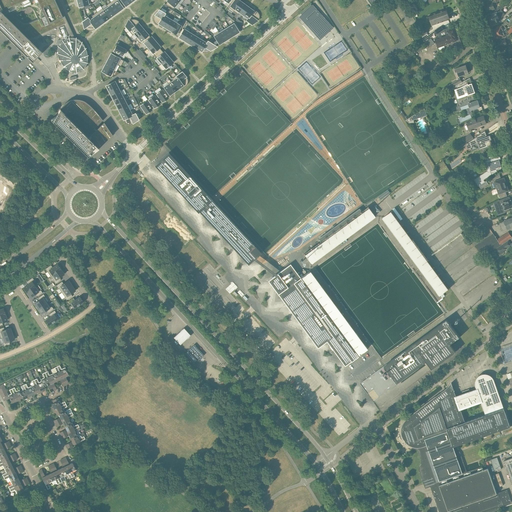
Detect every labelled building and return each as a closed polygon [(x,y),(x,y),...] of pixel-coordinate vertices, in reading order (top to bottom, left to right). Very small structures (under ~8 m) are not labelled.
[(0,0),(0,29),(33,62),(34,61),(37,64),(40,61),(37,58),(42,53),(33,44),(38,39),(39,38),(41,37),(42,36),(44,35),(46,35),(48,35),(50,35),(52,35),(51,37),(55,38),(55,36),(57,37),(59,38),(60,39),(60,40),(61,40),(61,41),(62,41),(62,42),(63,44),(66,43),(65,43),(65,42),(66,42),(66,41),(67,41),(68,41),(69,41),(69,42),(71,41),(71,40),(71,38),(72,37),(74,36),(57,0),(0,0)] [(117,0),(113,0),(112,1),(119,11),(123,8),(123,7),(117,0)] [(178,3),(174,0),(167,0),(167,1),(168,2),(166,4),(167,5),(173,9),(178,3)] [(229,8),(235,0),(223,0),(231,5),(229,8)] [(233,11),(241,1),(238,0),(235,0),(229,8),(229,9),(233,11)] [(499,0),(495,0),(493,2),(493,3),(485,5),(487,11),(494,9),(493,5),(497,4),(497,3),(499,0)] [(112,1),(107,5),(115,15),(119,11),(112,1)] [(238,14),(245,5),(241,1),(233,11),(238,15),(238,14)] [(310,4),(300,13),(322,37),(332,28),(310,4)] [(107,6),(103,9),(110,18),(115,15),(107,5),(106,5),(107,6)] [(245,5),(238,14),(243,17),(243,16),(249,8),(245,5)] [(339,13),(343,10),(339,5),(335,9),(339,13)] [(504,7),(502,5),(499,8),(496,10),(497,12),(488,15),(491,24),(499,21),(505,15),(502,12),(501,10),(504,7)] [(102,8),(98,11),(105,21),(110,18),(103,9),(102,8)] [(243,17),(242,18),(246,21),(255,10),(254,10),(253,11),(249,8),(243,16),(243,17)] [(165,13),(159,10),(154,16),(154,17),(153,18),(153,19),(153,20),(154,21),(154,22),(155,23),(156,24),(158,25),(159,24),(164,15),(165,13)] [(251,25),(256,22),(257,21),(258,21),(258,20),(259,19),(259,18),(259,17),(259,16),(259,15),(259,14),(258,13),(257,12),(255,10),(246,21),(251,25)] [(449,19),(446,10),(428,16),(432,25),(449,19)] [(98,11),(93,15),(101,25),(105,21),(98,11)] [(93,15),(89,18),(96,28),(101,25),(93,15)] [(164,15),(159,24),(160,25),(163,27),(168,18),(164,15)] [(88,18),(82,22),(83,25),(83,26),(84,26),(84,27),(84,28),(85,28),(85,29),(86,29),(87,30),(88,30),(89,30),(89,31),(90,31),(91,31),(92,31),(93,30),(94,30),(95,30),(95,29),(96,29),(96,28),(89,18),(88,19),(88,18)] [(167,29),(173,21),(168,18),(163,27),(167,29)] [(173,21),(167,29),(172,32),(177,23),(178,21),(178,20),(174,18),(173,21)] [(140,22),(139,22),(138,21),(136,20),(134,19),(133,19),(132,19),(131,20),(129,20),(129,21),(128,22),(127,23),(125,26),(129,31),(138,23),(140,22)] [(177,23),(172,32),(176,35),(177,33),(179,30),(181,26),(182,24),(178,21),(177,23)] [(503,32),(504,31),(503,31),(506,29),(507,28),(505,26),(507,24),(505,22),(501,26),(496,27),(497,29),(493,30),(494,32),(493,32),(494,35),(503,32)] [(133,34),(142,27),(138,23),(129,31),(132,35),(133,34)] [(230,26),(236,34),(239,32),(238,31),(240,30),(237,25),(236,23),(230,26)] [(441,37),(442,40),(455,35),(455,37),(458,36),(456,28),(450,30),(449,29),(451,28),(450,25),(447,27),(448,28),(444,30),(443,30),(437,34),(437,33),(436,33),(437,34),(438,38),(441,37)] [(225,29),(230,38),(236,34),(230,26),(225,29)] [(427,34),(422,37),(422,39),(423,42),(436,33),(437,33),(437,34),(443,30),(441,26),(428,35),(427,34)] [(145,31),(142,27),(133,34),(137,38),(145,31)] [(181,35),(179,38),(184,41),(190,32),(189,31),(190,29),(186,27),(184,29),(181,35)] [(503,32),(494,35),(494,36),(495,37),(496,37),(496,39),(500,38),(500,39),(505,37),(505,38),(509,34),(510,35),(511,32),(511,27),(508,31),(506,29),(503,31),(504,31),(503,32)] [(220,33),(225,41),(230,38),(225,29),(220,33)] [(148,35),(145,31),(137,38),(136,39),(139,43),(142,41),(148,35)] [(225,41),(220,33),(219,33),(218,31),(213,34),(218,43),(219,45),(225,41)] [(190,32),(184,41),(189,44),(194,34),(190,32)] [(194,34),(189,44),(193,47),(199,37),(194,34)] [(142,41),(139,43),(142,41),(148,48),(156,42),(151,37),(150,37),(150,36),(148,35),(142,41)] [(442,43),(446,42),(447,44),(446,45),(447,47),(461,43),(458,36),(455,37),(455,35),(442,40),(441,40),(442,43)] [(502,40),(497,42),(498,45),(498,47),(499,47),(500,48),(504,46),(507,45),(506,43),(511,38),(510,35),(505,39),(502,40)] [(199,37),(193,47),(197,49),(203,40),(199,37)] [(442,43),(441,40),(442,40),(441,37),(438,38),(434,39),(435,42),(435,43),(436,43),(437,45),(437,48),(446,45),(447,44),(446,42),(442,43)] [(69,42),(69,41),(68,41),(67,41),(66,41),(66,42),(65,42),(65,43),(66,43),(63,44),(62,42),(62,41),(61,41),(61,40),(60,40),(59,40),(58,40),(57,40),(57,41),(56,42),(56,43),(57,44),(57,45),(58,45),(58,46),(59,46),(60,46),(60,48),(60,49),(60,50),(60,51),(58,52),(58,53),(59,55),(59,56),(60,58),(61,60),(62,61),(63,62),(64,63),(62,64),(63,64),(64,65),(65,66),(66,66),(66,67),(67,67),(68,68),(69,68),(69,69),(71,70),(73,71),(75,71),(77,71),(79,70),(80,69),(82,68),(84,67),(85,65),(86,63),(86,61),(85,61),(86,59),(86,58),(86,56),(86,54),(86,52),(86,51),(85,51),(84,51),(84,49),(83,47),(82,45),(81,43),(80,41),(79,41),(78,41),(77,42),(76,41),(75,40),(74,39),(71,38),(71,40),(71,41),(69,42)] [(435,44),(431,38),(424,43),(428,48),(435,44)] [(203,40),(197,49),(201,52),(208,41),(207,42),(203,40)] [(208,41),(201,52),(202,53),(203,53),(204,53),(205,53),(207,53),(207,52),(208,52),(217,47),(215,45),(208,41)] [(155,56),(161,50),(159,48),(160,47),(156,42),(148,48),(153,54),(155,56)] [(126,50),(117,45),(113,51),(122,56),(126,50)] [(146,56),(139,49),(136,51),(143,59),(146,56)] [(161,64),(169,57),(164,52),(163,53),(161,50),(155,56),(161,64)] [(118,65),(121,59),(111,54),(108,60),(117,64),(118,65)] [(161,64),(166,69),(167,68),(173,62),(169,57),(161,64)] [(114,70),(117,64),(108,60),(105,65),(114,70)] [(114,70),(105,65),(102,71),(110,76),(114,70)] [(468,73),(465,66),(454,70),(455,73),(457,72),(458,77),(468,73)] [(176,76),(184,87),(185,86),(186,86),(186,85),(187,85),(187,84),(188,83),(188,82),(188,81),(188,80),(187,79),(187,78),(186,77),(184,74),(182,72),(180,73),(176,76)] [(179,89),(183,86),(176,76),(171,79),(173,81),(179,89)] [(446,93),(451,89),(455,86),(462,82),(460,78),(452,83),(453,84),(448,87),(449,88),(445,91),(446,93)] [(473,88),(473,87),(472,83),(468,85),(466,80),(467,80),(466,80),(462,82),(455,86),(451,89),(452,90),(453,90),(454,90),(455,90),(456,90),(459,98),(458,99),(460,103),(451,109),(452,111),(455,109),(460,105),(463,103),(469,99),(470,99),(469,99),(474,97),(473,98),(472,94),(475,93),(474,90),(475,90),(474,89),(474,88),(473,88)] [(115,81),(106,86),(108,91),(118,86),(117,86),(115,81)] [(168,84),(174,92),(179,89),(173,81),(168,84)] [(164,87),(170,95),(174,92),(168,84),(164,87)] [(108,91),(111,96),(121,91),(118,86),(108,91)] [(162,90),(156,94),(160,99),(161,100),(162,102),(163,102),(167,99),(168,98),(167,97),(170,95),(164,87),(165,88),(162,90)] [(123,95),(121,91),(111,96),(113,101),(124,95),(123,95)] [(113,101),(116,105),(127,100),(124,95),(113,101)] [(148,100),(154,107),(154,108),(160,104),(156,98),(157,97),(156,95),(154,96),(148,100)] [(478,100),(476,101),(474,97),(470,99),(469,99),(463,103),(460,105),(461,109),(466,107),(469,115),(470,114),(471,117),(473,116),(471,110),(480,107),(478,100)] [(53,122),(88,157),(94,151),(93,150),(93,151),(92,150),(95,147),(95,146),(94,146),(95,145),(90,139),(92,138),(98,147),(103,144),(103,143),(108,139),(107,138),(112,135),(104,122),(97,130),(95,128),(103,120),(100,117),(97,113),(94,110),(92,108),(90,106),(89,104),(87,103),(85,102),(84,101),(82,101),(81,100),(80,100),(79,100),(77,100),(76,100),(75,100),(74,100),(72,100),(71,100),(70,101),(69,101),(68,102),(67,102),(66,103),(65,104),(64,105),(63,106),(62,107),(61,108),(67,113),(69,112),(69,111),(70,112),(73,114),(75,112),(75,111),(79,115),(95,131),(89,138),(60,109),(53,122)] [(127,100),(116,105),(118,110),(127,106),(125,101),(127,100)] [(148,100),(140,106),(146,114),(152,110),(151,109),(154,107),(148,100)] [(127,106),(118,110),(121,115),(130,110),(133,109),(130,104),(127,106)] [(427,115),(424,108),(405,121),(408,124),(410,124),(414,123),(413,120),(427,115)] [(123,120),(132,115),(130,110),(121,115),(123,120)] [(135,113),(132,115),(123,120),(124,121),(124,122),(125,122),(125,123),(126,123),(126,124),(127,124),(128,124),(128,125),(129,125),(130,125),(131,125),(131,124),(132,124),(133,124),(133,123),(136,121),(138,120),(135,113)] [(462,116),(458,118),(459,119),(460,123),(472,118),(471,117),(470,114),(469,115),(462,118),(462,116)] [(486,124),(483,116),(466,122),(469,130),(486,124)] [(485,131),(460,149),(466,145),(467,149),(473,147),(472,145),(477,143),(479,147),(479,149),(483,148),(488,147),(488,148),(494,146),(491,138),(490,138),(489,137),(489,136),(486,137),(484,132),(485,131)] [(473,137),(470,133),(463,139),(466,143),(473,137)] [(169,153),(155,166),(198,213),(199,212),(212,200),(169,153)] [(494,153),(485,159),(485,161),(488,160),(490,168),(478,176),(479,178),(475,180),(479,186),(484,182),(486,181),(484,179),(497,171),(497,169),(498,169),(498,170),(501,169),(501,168),(502,168),(499,159),(497,159),(497,157),(496,157),(494,153)] [(443,161),(435,166),(443,177),(446,175),(442,168),(446,165),(443,161)] [(493,182),(491,183),(493,189),(497,188),(507,184),(505,180),(504,180),(504,178),(500,179),(500,178),(499,174),(492,180),(493,182)] [(507,184),(497,188),(500,198),(507,196),(506,193),(505,193),(504,192),(508,190),(507,189),(508,188),(507,184)] [(504,198),(499,200),(494,203),(495,207),(498,205),(501,213),(509,211),(508,209),(511,207),(511,202),(510,200),(505,202),(504,198)] [(212,200),(199,212),(248,265),(254,260),(256,258),(261,253),(214,202),(212,200)] [(322,241),(304,254),(311,264),(375,216),(368,207),(361,212),(358,209),(339,224),(340,226),(333,231),(332,229),(319,238),(322,241)] [(392,212),(383,219),(440,296),(449,290),(392,212)] [(511,226),(511,217),(500,223),(503,231),(511,226)] [(480,235),(471,241),(475,246),(493,233),(489,228),(489,229),(480,235)] [(493,233),(475,246),(483,257),(511,237),(508,232),(497,240),(493,233)] [(460,234),(430,253),(432,256),(450,244),(452,247),(464,239),(460,234)] [(507,248),(504,244),(496,249),(500,255),(504,252),(503,251),(507,248)] [(256,258),(254,260),(275,276),(268,281),(278,294),(282,292),(290,303),(294,309),(293,309),(291,312),(318,348),(327,342),(328,343),(345,366),(358,356),(367,349),(310,271),(300,278),(290,264),(277,274),(256,258)] [(51,265),(45,269),(51,277),(61,270),(57,264),(52,268),(51,265)] [(61,270),(51,277),(55,284),(61,280),(59,278),(64,274),(62,271),(61,270)] [(32,278),(27,282),(28,284),(23,287),(27,293),(36,287),(32,282),(34,281),(32,278)] [(62,282),(57,285),(62,293),(72,286),(70,284),(71,283),(69,281),(68,281),(64,284),(62,282)] [(72,286),(62,293),(67,300),(72,297),(70,294),(75,291),(72,286)] [(36,287),(27,293),(28,294),(28,295),(30,297),(35,294),(37,296),(42,293),(40,290),(38,291),(36,287)] [(38,309),(47,303),(44,298),(45,297),(43,294),(38,298),(39,300),(35,304),(38,309)] [(80,297),(75,301),(73,298),(68,301),(70,304),(71,304),(74,308),(83,302),(80,297)] [(47,303),(38,309),(41,314),(46,310),(48,313),(53,309),(51,306),(50,307),(47,303)] [(51,317),(46,320),(49,325),(59,318),(54,311),(49,314),(51,317)] [(360,383),(373,401),(426,362),(432,369),(456,352),(450,344),(460,337),(447,319),(360,383)] [(12,334),(10,328),(5,330),(4,327),(0,328),(0,336),(1,338),(12,334)] [(174,337),(181,345),(191,335),(185,328),(174,337)] [(1,338),(2,338),(4,343),(3,343),(4,347),(10,344),(9,341),(14,339),(13,336),(12,334),(1,338)] [(204,355),(194,344),(188,350),(188,351),(186,352),(185,354),(193,363),(195,362),(197,360),(198,361),(204,355)] [(59,365),(57,366),(66,385),(69,384),(65,376),(69,375),(65,367),(61,369),(59,365)] [(66,385),(57,366),(54,368),(56,371),(53,373),(56,381),(60,379),(63,386),(66,385)] [(45,372),(54,391),(57,389),(53,382),(56,381),(53,373),(49,375),(47,371),(45,372)] [(42,373),(44,377),(40,379),(44,387),(47,385),(51,392),(54,391),(45,372),(42,373)] [(424,438),(447,430),(453,447),(505,429),(506,430),(511,429),(505,413),(506,412),(495,380),(494,379),(494,378),(493,378),(492,377),(492,376),(491,375),(490,375),(489,374),(488,374),(487,374),(486,374),(485,373),(484,373),(483,374),(482,374),(481,374),(480,374),(480,375),(479,376),(478,376),(477,377),(477,378),(476,379),(475,380),(475,381),(475,382),(475,383),(475,384),(475,385),(475,386),(475,387),(476,387),(477,390),(470,393),(469,389),(462,392),(463,395),(456,398),(451,383),(451,384),(450,385),(449,385),(448,386),(448,387),(447,388),(446,389),(445,389),(407,418),(405,421),(404,421),(405,421),(404,423),(403,425),(402,428),(401,428),(401,429),(402,429),(402,432),(402,436),(404,440),(407,443),(406,443),(407,443),(410,445),(414,447),(417,447),(420,447),(423,446),(426,445),(424,438)] [(43,392),(42,390),(45,388),(41,381),(39,382),(37,378),(34,379),(41,393),(43,392)] [(33,384),(31,386),(34,394),(37,392),(38,394),(41,393),(34,379),(32,381),(33,384)] [(31,395),(34,394),(31,386),(28,387),(26,383),(23,385),(30,398),(32,397),(31,395)] [(30,398),(23,385),(21,386),(22,390),(20,391),(24,401),(30,398)] [(12,388),(18,402),(21,401),(20,399),(23,397),(19,389),(16,391),(14,387),(12,388)] [(7,392),(4,394),(7,400),(10,398),(12,403),(15,401),(16,403),(18,402),(12,388),(9,390),(11,393),(8,395),(7,392)] [(51,408),(53,410),(66,404),(67,403),(66,401),(65,401),(60,403),(58,398),(52,400),(54,403),(52,404),(53,407),(51,408)] [(56,412),(57,415),(66,410),(64,411),(63,408),(67,406),(66,404),(53,410),(54,413),(56,412)] [(66,410),(59,414),(60,417),(53,421),(55,423),(73,415),(75,414),(74,412),(73,412),(72,412),(70,408),(66,410)] [(63,423),(65,426),(72,422),(70,419),(74,417),(73,415),(55,423),(56,427),(63,423)] [(61,436),(79,427),(78,424),(74,426),(72,422),(65,426),(66,429),(59,433),(61,436)] [(80,429),(79,427),(61,436),(62,439),(69,435),(71,438),(78,434),(80,433),(79,430),(80,429)] [(455,453),(453,447),(447,430),(424,438),(426,445),(423,446),(420,447),(417,447),(414,447),(413,449),(415,449),(415,450),(416,450),(417,451),(418,451),(418,452),(418,453),(421,459),(421,460),(421,461),(421,462),(421,463),(421,464),(420,465),(420,466),(419,467),(419,468),(419,469),(419,470),(419,471),(425,489),(430,487),(439,511),(493,511),(498,511),(497,509),(511,504),(511,500),(511,501),(507,490),(496,493),(488,469),(483,470),(482,466),(467,472),(459,451),(455,453)] [(80,433),(78,434),(71,438),(72,441),(65,445),(67,448),(69,447),(70,449),(73,447),(72,445),(74,445),(85,439),(84,436),(85,436),(83,432),(80,433)] [(2,440),(0,440),(0,448),(10,444),(9,441),(2,444),(0,441),(2,441),(2,440)] [(10,444),(0,448),(0,455),(6,453),(4,450),(12,447),(10,444)] [(0,463),(16,456),(15,453),(7,456),(6,453),(0,455),(0,459),(0,460),(0,463)] [(0,463),(0,466),(3,465),(5,469),(12,465),(10,462),(17,459),(16,456),(0,463)] [(66,457),(63,459),(72,477),(75,475),(73,471),(76,470),(75,467),(72,463),(69,464),(66,457)] [(501,469),(497,457),(491,459),(495,471),(501,469)] [(64,477),(67,476),(68,478),(69,478),(72,477),(63,459),(60,460),(63,467),(60,469),(63,473),(64,476),(64,477)] [(64,477),(64,476),(63,473),(60,469),(57,470),(54,463),(51,465),(60,483),(61,485),(63,484),(62,482),(62,480),(65,478),(64,477)] [(2,474),(4,477),(22,468),(20,465),(13,469),(12,465),(5,469),(6,472),(2,474)] [(54,485),(57,484),(60,483),(51,465),(48,466),(51,473),(48,475),(51,479),(52,481),(54,485)] [(22,468),(4,477),(5,479),(9,477),(11,481),(18,477),(16,474),(23,471),(22,468)] [(48,483),(52,481),(48,475),(45,476),(42,469),(39,471),(48,489),(50,488),(48,483)] [(9,489),(28,480),(26,477),(19,481),(18,477),(11,481),(12,484),(8,486),(9,489)] [(28,480),(9,489),(11,492),(15,490),(16,493),(24,490),(22,487),(29,483),(28,480)] [(384,511),(376,494),(368,498),(375,511),(384,511)]
